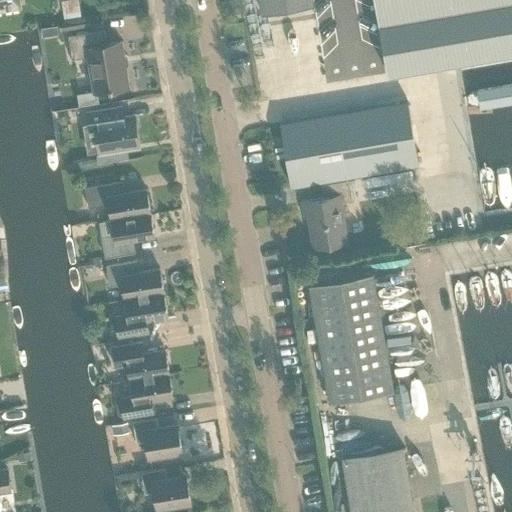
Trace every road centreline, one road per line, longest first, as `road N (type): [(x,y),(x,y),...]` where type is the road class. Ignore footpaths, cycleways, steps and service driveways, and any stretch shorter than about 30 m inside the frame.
road 1 (residential): [(210,324),(154,0)]
road 2 (unclassified): [(260,317),(204,0)]
road 3 (unclassified): [(295,511),(260,317)]
road 4 (residential): [(247,511),(210,324)]
